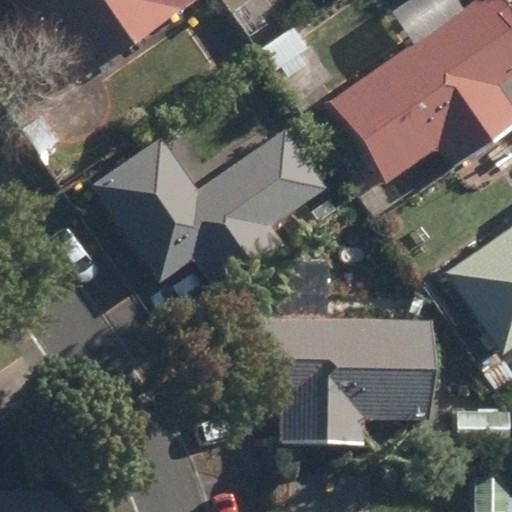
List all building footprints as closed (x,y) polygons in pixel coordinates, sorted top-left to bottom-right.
[(197,0),(12,0),(73,87),(197,0)] [(483,0),(333,106),(388,184),(440,149),(454,170),(511,129),(511,108),(499,89),(511,80),(511,37),(509,33),(511,31),(511,12),(503,0),(483,0)] [(279,71),(301,104),(339,79),(317,46),(279,71)] [(194,260),(217,295),(286,249),(272,228),(327,192),(289,135),(198,195),(162,140),(94,185),(160,284),(194,260)] [(511,230),(447,277),(504,356),(511,350),(511,230)] [(283,445),(365,445),(365,422),(432,421),(432,324),(308,323),(308,302),(275,302),(275,321),(231,322),(231,350),(247,350),(246,402),(283,402),(283,445)] [(486,379),(497,392),(511,379),(511,376),(503,365),(486,379)] [(453,447),(510,449),(510,417),(453,416),(453,447)] [(475,511),(507,511),(508,474),(475,475),(475,511)] [(0,511),(72,511),(55,495),(0,494),(0,511)]
